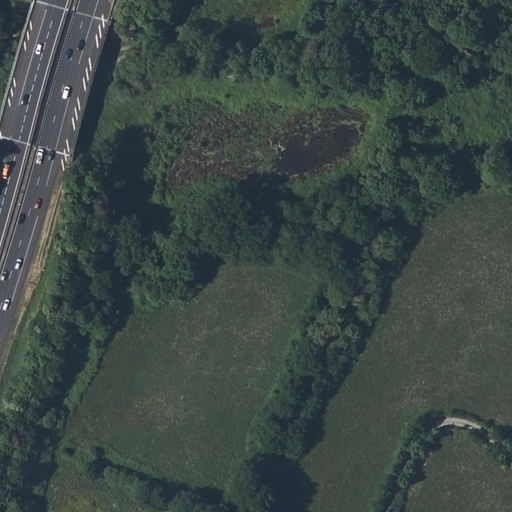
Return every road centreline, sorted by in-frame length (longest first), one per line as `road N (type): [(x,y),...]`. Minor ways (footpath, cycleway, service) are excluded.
road 1 (trunk): [(0,309),(90,0)]
road 2 (trunk): [(59,0),(0,213)]
road 3 (unclassified): [(511,448),(481,428),(435,426),(418,440),(386,511)]
